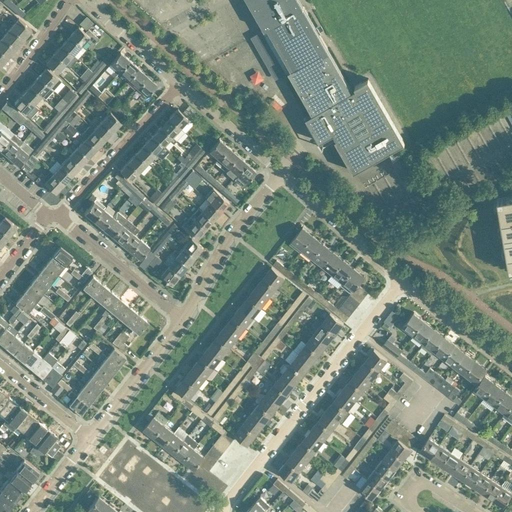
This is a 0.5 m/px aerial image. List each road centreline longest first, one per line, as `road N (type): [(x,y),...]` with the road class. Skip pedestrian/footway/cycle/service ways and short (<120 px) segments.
road 1 (residential): [(221,511),(402,279)]
road 2 (residential): [(57,217),(181,85)]
road 3 (residential): [(180,319),(232,229),(280,172)]
road 4 (residential): [(402,279),(280,172)]
road 5 (residential): [(180,319),(57,217)]
road 6 (residential): [(89,439),(180,319)]
road 7 (residential): [(511,364),(402,279)]
road 8 (residential): [(280,172),(181,85)]
road 9 (residential): [(181,85),(86,0)]
road 10 (residential): [(70,0),(0,98)]
